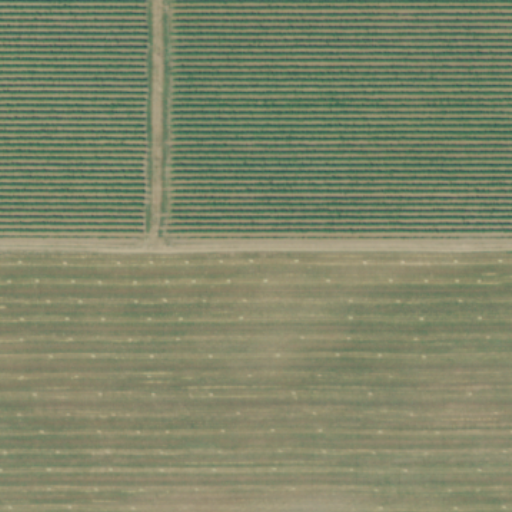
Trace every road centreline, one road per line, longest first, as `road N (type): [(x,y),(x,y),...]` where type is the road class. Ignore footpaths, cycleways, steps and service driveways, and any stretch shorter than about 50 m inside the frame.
road 1 (track): [(0,240),(511,242)]
road 2 (track): [(153,0),(152,242)]
